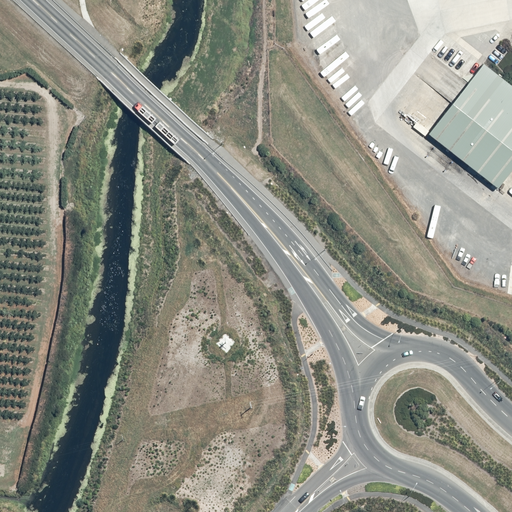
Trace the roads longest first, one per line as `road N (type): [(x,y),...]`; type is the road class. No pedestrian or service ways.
road 1 (secondary): [(32,0),(199,154),(305,272)]
road 2 (unknown): [(366,59),(410,149),(511,239)]
road 3 (unknown): [(511,5),(423,29),(366,59)]
road 4 (secondary): [(353,398),(305,272)]
road 5 (secondary): [(404,348),(455,361),(511,419)]
road 6 (secondary): [(305,272),(354,321),(404,348)]
